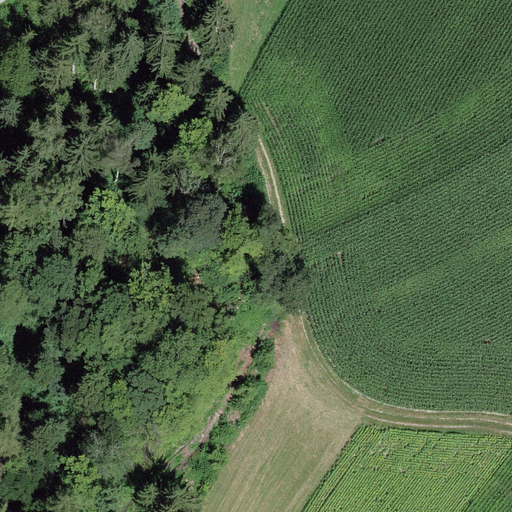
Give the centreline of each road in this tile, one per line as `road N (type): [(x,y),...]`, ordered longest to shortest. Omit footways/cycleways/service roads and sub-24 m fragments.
road 1 (track): [(511,427),(364,423),(317,404),(299,382),(286,355),(271,181),(256,137),(194,57),(184,0)]
road 2 (track): [(0,35),(138,38),(194,57)]
